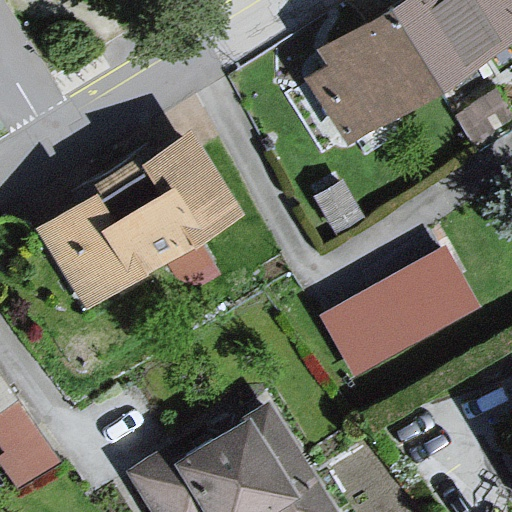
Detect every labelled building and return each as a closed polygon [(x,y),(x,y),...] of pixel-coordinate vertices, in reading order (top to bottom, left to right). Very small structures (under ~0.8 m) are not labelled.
[(511,0),(376,0),(311,41),(322,59),(302,71),(343,135),(511,28),(511,0)] [(511,107),(495,82),(461,105),(482,136),(511,116),(511,107)] [(184,118),(28,216),(82,302),(238,204),(184,118)] [(340,172),(311,188),(334,230),(364,214),(340,172)] [(478,301),(442,238),(316,309),(351,371),(478,301)] [(0,371),(0,404),(16,393),(0,371)] [(59,457),(16,393),(0,404),(0,447),(1,448),(0,448),(0,462),(15,484),(59,457)] [(158,440),(121,463),(151,511),(253,511),(257,510),(258,511),(337,511),(263,393),(166,453),(158,440)]
